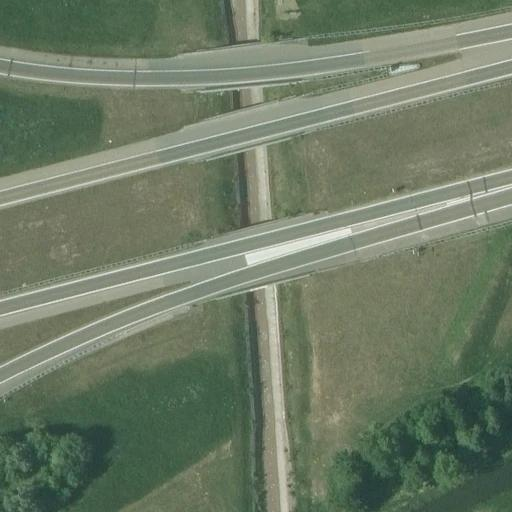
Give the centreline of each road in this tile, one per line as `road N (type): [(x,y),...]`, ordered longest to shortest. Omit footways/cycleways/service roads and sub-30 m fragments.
road 1 (motorway): [(0,378),(117,320),(511,197)]
road 2 (motorway): [(511,68),(0,200)]
road 3 (motorway): [(0,307),(511,181)]
road 4 (motorway): [(511,32),(243,77),(79,77),(0,66)]
